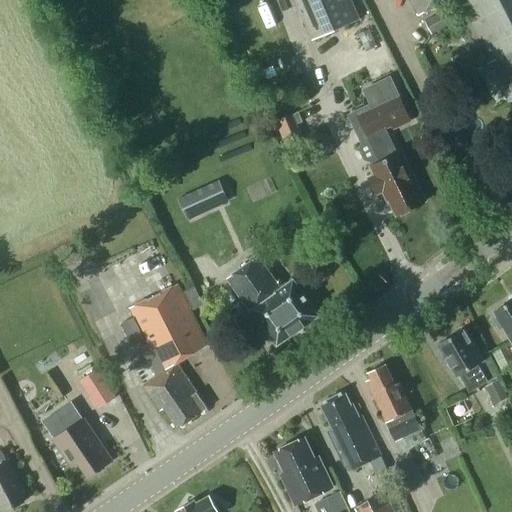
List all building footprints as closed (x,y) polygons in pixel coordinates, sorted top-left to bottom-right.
[(296,0),(314,40),(362,19),(353,0),(296,0)] [(511,0),(410,0),(419,15),(448,0),(453,0),(488,65),(500,59),(511,82),(511,86),(505,90),(511,102),(511,101),(511,0)] [(458,23),(451,9),(427,21),(434,35),(458,23)] [(377,45),(371,30),(360,35),(367,50),(377,45)] [(388,132),(411,121),(398,94),(358,114),(371,139),(369,140),(380,162),(369,167),(373,176),(367,179),(374,195),(381,192),(386,203),(388,202),(395,216),(424,202),(400,152),(398,153),(388,132)] [(304,122),(300,112),(275,122),(285,146),(304,139),(298,124),(304,122)] [(230,201),(220,179),(179,198),(180,200),(189,220),(228,202),(230,201)] [(280,288),(258,257),(227,278),(274,345),(317,316),(292,280),(280,288)] [(131,308),(152,348),(143,352),(156,378),(145,385),(162,411),(166,408),(179,428),(208,408),(198,392),(198,393),(178,363),(209,345),(178,285),(131,308)] [(194,289),(185,293),(195,313),(203,309),(194,289)] [(511,302),(496,312),(498,316),(494,318),(501,329),(504,327),(511,339),(511,302)] [(489,382),(479,364),(484,361),(465,330),(440,345),(459,376),(460,375),(471,392),(489,382)] [(376,400),(387,423),(414,410),(409,399),(408,399),(400,383),(396,385),(386,364),(369,373),(372,379),(368,381),(377,400),(376,400)] [(22,366),(15,376),(25,383),(32,373),(22,366)] [(118,397),(100,368),(80,380),(82,382),(98,409),(116,398),(118,397)] [(500,379),(485,386),(494,405),(510,397),(500,379)] [(382,456),(363,416),(360,417),(354,405),(352,405),(345,392),(322,404),(334,430),(329,432),(344,464),(351,471),(382,456)] [(72,405),(47,422),(57,437),(54,439),(72,466),(79,462),(89,477),(114,461),(85,418),(82,420),(72,405)] [(396,441),(404,437),(410,449),(431,439),(426,427),(422,429),(415,414),(389,426),(396,441)] [(282,475),(296,506),(335,487),(320,457),(316,458),(306,437),(276,452),(286,473),(282,475)] [(19,489),(23,487),(10,461),(9,462),(3,450),(0,451),(0,508),(1,511),(5,511),(26,501),(19,489)] [(382,458),(371,463),(376,474),(388,469),(382,458)] [(383,490),(356,503),(360,511),(390,511),(388,507),(391,505),(383,490)] [(325,500),(331,511),(346,511),(348,511),(339,493),(325,500)] [(219,511),(211,496),(197,504),(195,501),(177,511),(178,511),(219,511)]
